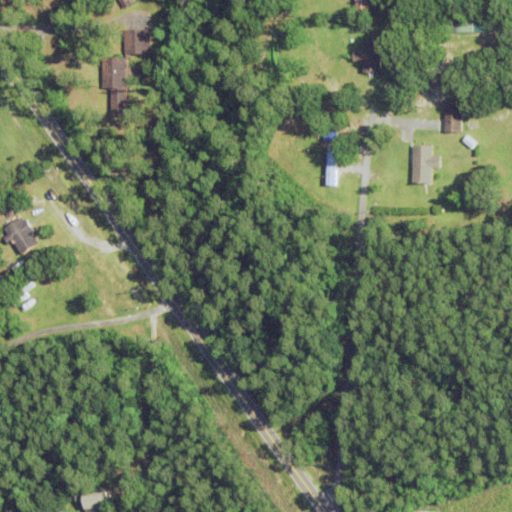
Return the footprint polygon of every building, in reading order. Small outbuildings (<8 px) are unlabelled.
[(360,27),(360,18),(357,19),(355,0),(369,0),(371,18),(368,18),(369,26),(360,27)] [(456,33),(473,32),(473,17),(455,18),(456,33)] [(124,30),(151,30),(151,54),(124,54),(124,30)] [(385,49),(385,54),(382,54),(382,71),(375,71),(375,73),(365,73),(365,61),(355,61),(355,50),(365,50),(365,40),(382,40),(382,49),(385,49)] [(127,116),(111,116),(111,88),(102,88),(102,57),(128,58),(128,65),(130,65),(133,73),(130,82),(128,82),(128,88),(127,88),(127,116)] [(447,132),(447,104),(464,104),(463,132),(447,132)] [(327,186),(336,186),(337,145),(328,145),(327,186)] [(414,183),(415,146),(434,146),(434,183),(414,183)] [(26,219),(35,232),(33,233),(40,243),(23,255),(13,242),(9,245),(5,238),(9,235),(5,229),(22,217),(24,220),(26,219)] [(52,254),(53,259),(37,262),(36,257),(38,257),(37,255),(45,253),(46,255),(52,254)] [(111,507),(111,511),(86,511),(85,493),(108,491),(110,507),(111,507)]
